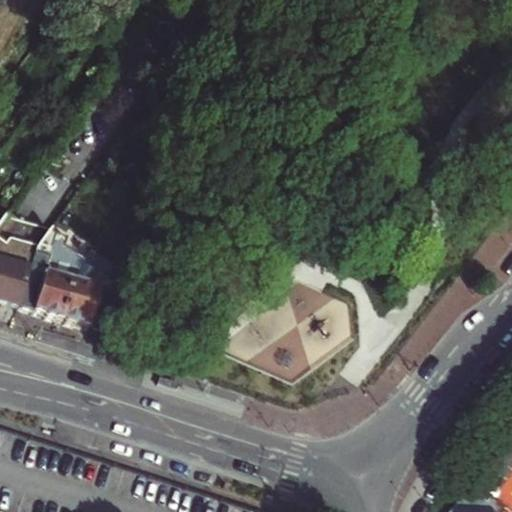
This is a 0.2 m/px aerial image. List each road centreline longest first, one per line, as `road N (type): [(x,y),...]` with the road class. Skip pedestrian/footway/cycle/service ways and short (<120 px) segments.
road 1 (secondary): [(370,484),(317,456),(0,356)]
road 2 (secondary): [(0,389),(292,474),(370,484)]
road 3 (secondary): [(511,301),(370,484)]
